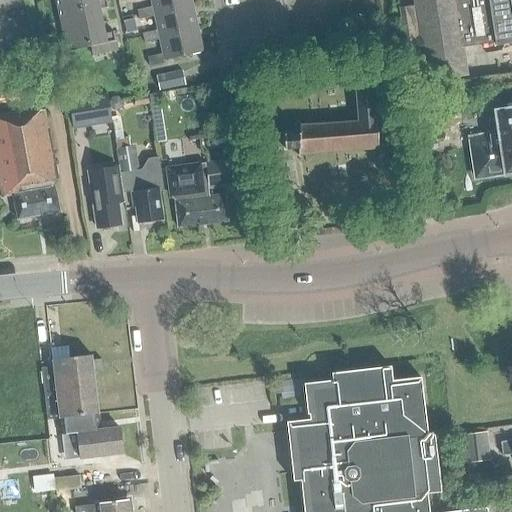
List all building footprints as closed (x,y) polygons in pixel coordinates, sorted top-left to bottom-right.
[(55,0),(57,10),(102,0),(55,0)] [(105,0),(102,0),(57,10),(62,31),(101,22),(98,10),(107,8),(105,0)] [(149,0),(151,7),(136,10),(138,20),(153,17),(153,14),(190,5),(189,0),(149,0)] [(511,0),(414,0),(416,6),(401,9),(413,84),(467,75),(463,49),(495,44),(495,47),(511,44),(511,0)] [(190,5),(153,14),(153,17),(156,30),(141,34),(144,43),(158,40),(158,37),(196,29),(190,5)] [(101,22),(62,31),(66,52),(89,47),(98,46),(106,44),(115,42),(113,32),(104,34),(101,22)] [(165,63),(164,61),(201,52),(196,29),(158,37),(158,40),(162,54),(147,57),(149,67),(165,63)] [(115,42),(106,44),(108,52),(116,50),(115,42)] [(106,44),(98,46),(100,54),(108,52),(106,44)] [(98,46),(89,47),(91,56),(100,54),(98,46)] [(329,62),(313,64),(314,75),(330,73),(329,62)] [(156,77),(159,91),(184,85),(180,71),(156,77)] [(299,135),(287,135),(287,150),(301,149),(302,154),(378,148),(373,82),(354,83),(356,123),(298,126),(299,135)] [(437,93),(419,96),(426,143),(444,140),(437,93)] [(109,123),(106,104),(74,108),(77,128),(109,123)] [(511,109),(494,112),(497,133),(470,137),(476,178),(504,174),(504,176),(511,174),(511,109)] [(27,111),(0,116),(0,188),(1,197),(11,195),(16,219),(57,211),(52,180),(57,180),(43,111),(27,114),(27,111)] [(117,149),(121,174),(139,171),(135,146),(117,149)] [(141,191),(131,192),(133,208),(136,207),(138,223),(163,220),(159,192),(163,192),(158,158),(148,160),(141,171),(142,174),(139,174),(141,191)] [(231,159),(205,163),(208,189),(234,185),(231,159)] [(178,227),(228,221),(224,195),(209,197),(204,164),(167,169),(169,187),(170,187),(172,198),(175,201),(178,227)] [(116,167),(89,171),(93,197),(92,197),(92,199),(91,200),(92,206),(93,208),(97,229),(99,228),(102,230),(109,229),(111,227),(114,226),(120,225),(120,223),(117,203),(122,202),(116,167)] [(40,369),(43,397),(46,419),(59,417),(98,413),(93,371),(98,371),(97,360),(92,361),(91,356),(51,360),(52,367),(40,369)] [(433,430),(426,431),(420,378),(391,382),(390,367),(331,374),(332,382),(303,385),(307,421),(286,423),(293,483),(299,482),(303,511),(486,511),(486,503),(441,509),(440,511),(428,511),(426,490),(440,488),(433,430)] [(98,413),(59,417),(61,435),(77,433),(80,459),(122,455),(119,428),(100,430),(98,413)] [(490,460),(487,433),(459,436),(463,463),(490,460)] [(511,441),(500,443),(502,456),(511,454),(511,441)] [(23,463),(25,477),(56,474),(53,443),(7,448),(9,464),(23,463)] [(53,479),(54,492),(79,490),(78,477),(53,479)] [(128,511),(127,501),(75,507),(75,511),(128,511)]
